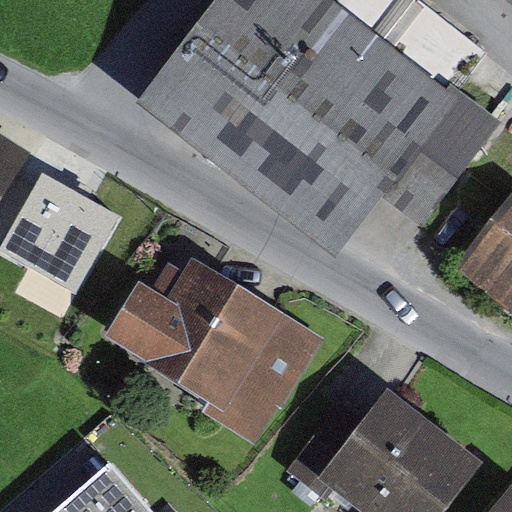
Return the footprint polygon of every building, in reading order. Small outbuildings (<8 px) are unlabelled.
[(501,130),(333,0),(222,0),(143,101),(342,256),(391,193),(429,223),(501,130)] [(0,208),(37,152),(0,129),(0,208)] [(511,203),(462,264),(511,304),(511,203)] [(336,339),(201,255),(191,270),(176,260),(159,287),(145,278),(112,331),(219,397),(211,410),(269,446),(336,339)] [(450,511),(487,465),(392,391),(372,416),(349,398),(292,470),(331,500),(341,488),(371,511),(450,511)] [(158,511),(116,463),(58,511),(158,511)] [(511,511),(511,487),(491,511),(511,511)]
